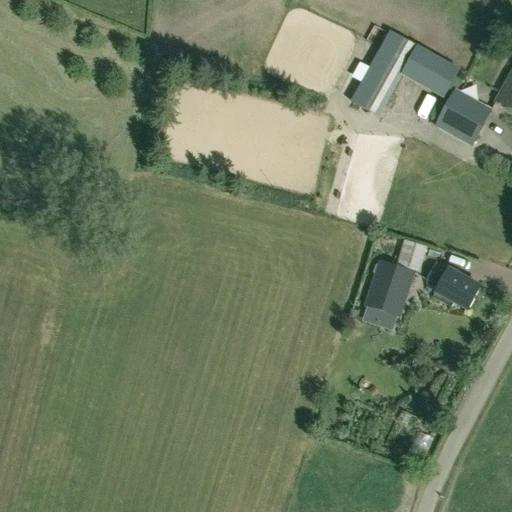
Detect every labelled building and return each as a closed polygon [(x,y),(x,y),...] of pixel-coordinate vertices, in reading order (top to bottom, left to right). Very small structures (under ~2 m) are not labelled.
[(459,71),(390,34),(351,103),(378,118),(402,76),(444,99),(459,71)] [(511,73),(496,103),(511,111),(511,73)] [(435,128),(471,147),(490,111),(455,92),(435,128)] [(400,256),(396,269),(419,275),(423,263),(400,256)] [(400,318),(414,275),(379,263),(365,307),(400,318)] [(481,288),(448,271),(448,272),(436,266),(427,281),(440,288),(434,299),(452,309),(455,304),(469,312),(481,288)]
